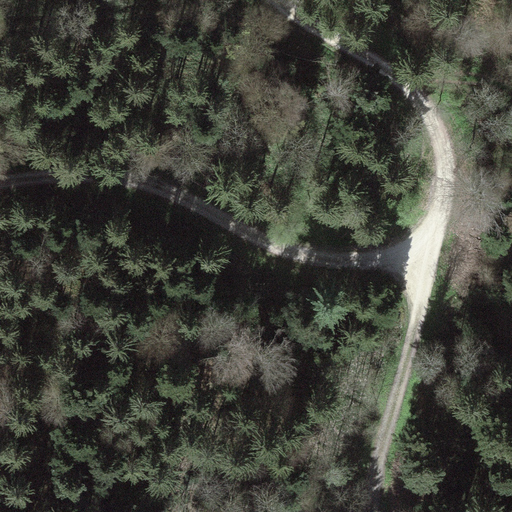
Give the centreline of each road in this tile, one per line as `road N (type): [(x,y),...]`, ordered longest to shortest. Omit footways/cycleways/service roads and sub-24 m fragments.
road 1 (track): [(375,511),(387,407),(418,317),(437,149),(423,106),(389,67),(276,0)]
road 2 (track): [(428,238),(371,257),(343,257),(296,247),(141,185),(56,173),(0,180)]
